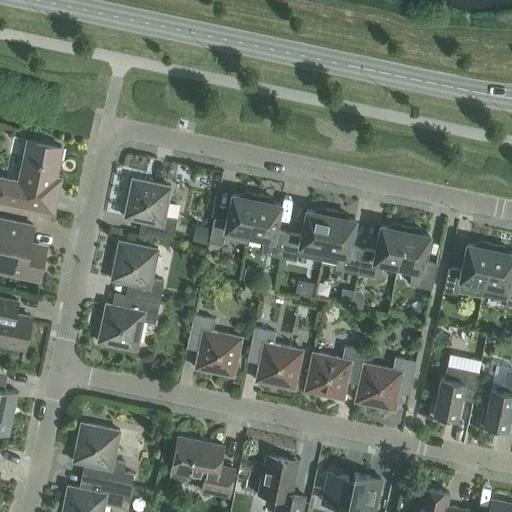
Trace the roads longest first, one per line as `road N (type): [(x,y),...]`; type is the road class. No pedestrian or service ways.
road 1 (residential): [(62,373),(113,132),(511,215)]
road 2 (secondary): [(32,0),(511,97)]
road 3 (residential): [(511,462),(62,373)]
road 4 (residential): [(33,511),(62,373)]
